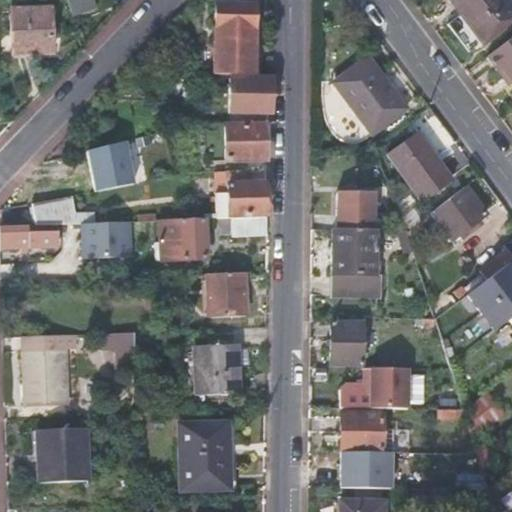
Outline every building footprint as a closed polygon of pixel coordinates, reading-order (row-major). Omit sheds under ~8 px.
[(66,0),(72,17),(95,10),(92,0),(66,0)] [(511,7),(506,0),(447,0),(481,45),(511,22),(511,7)] [(213,73),(253,75),(255,2),(226,2),(225,18),(216,18),(213,73)] [(12,53),(52,53),(50,9),(10,9),(12,53)] [(511,36),(483,58),(495,74),(500,71),(509,83),(511,87),(511,36)] [(365,58),(331,85),(369,134),(403,109),(365,58)] [(504,86),(509,83),(500,71),(495,74),(504,86)] [(229,111),(268,112),(270,112),(270,76),(230,76),(229,111)] [(223,157),(223,122),(209,122),(209,157),(223,157)] [(225,125),(225,161),(265,160),(264,125),(225,125)] [(416,132),(385,154),(421,204),(452,183),(416,132)] [(95,191),(134,184),(125,142),(87,152),(95,191)] [(224,218),(261,217),(260,185),(246,186),(245,168),(222,169),(224,218)] [(30,204),(67,197),(63,181),(28,187),(30,204)] [(463,188),(429,214),(450,242),(484,217),(463,188)] [(337,192),(336,230),(373,231),(374,192),(337,192)] [(30,204),(33,225),(59,224),(73,223),(74,219),(74,214),(71,196),(67,197),(30,204)] [(93,213),(74,214),(74,219),(73,223),(79,224),(82,258),(132,256),(129,221),(94,222),(93,213)] [(224,218),(217,219),(218,236),(231,236),(232,238),(262,237),(262,217),(261,217),(224,218)] [(204,219),(158,220),(159,246),(154,246),(155,262),(205,259),(204,219)] [(0,226),(0,248),(57,246),(57,232),(28,233),(28,225),(0,226)] [(336,230),(330,230),(328,295),(375,297),(376,275),(372,276),(373,231),(336,230)] [(401,254),(411,251),(405,232),(394,231),(401,254)] [(416,238),(408,241),(415,264),(424,261),(416,238)] [(511,239),(503,246),(506,249),(511,257),(511,239)] [(511,260),(511,257),(506,249),(478,269),(486,280),(508,264),(511,260)] [(511,316),(511,270),(508,264),(486,280),(465,296),(492,332),(511,316)] [(246,273),(210,274),(214,319),(248,316),(246,273)] [(328,326),(327,369),(340,370),(361,369),(362,327),(328,326)] [(132,332),(99,333),(101,347),(113,347),(114,367),(133,366),(132,332)] [(76,334),(21,336),(23,405),(68,404),(66,350),(76,348),(76,334)] [(238,393),(236,346),(192,347),(194,396),(238,393)] [(407,370),(363,370),(363,386),(370,386),(370,410),(407,410),(407,370)] [(501,414),(485,392),(462,409),(479,431),(501,414)] [(463,411),(432,411),(432,421),(466,422),(463,411)] [(341,453),(391,454),(392,454),(392,431),(381,431),(382,416),(341,416),(341,453)] [(179,491),(229,489),(228,454),(223,455),(222,424),(177,426),(179,491)] [(88,480),(86,428),(36,430),(37,484),(88,480)] [(391,490),(391,454),(341,453),(341,489),(391,490)] [(237,454),(228,454),(229,489),(238,489),(237,454)] [(488,489),(484,476),(455,475),(454,491),(488,492),(488,489)] [(337,500),(337,511),(383,511),(384,501),(337,500)]
